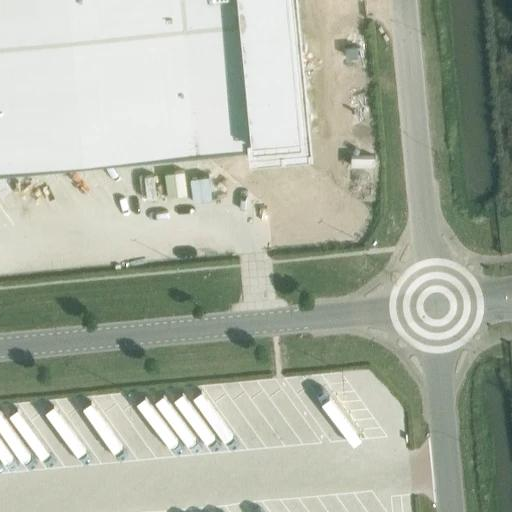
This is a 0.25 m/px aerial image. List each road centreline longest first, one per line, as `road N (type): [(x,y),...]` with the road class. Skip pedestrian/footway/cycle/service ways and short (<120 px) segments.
road 1 (unclassified): [(0,350),(435,307)]
road 2 (unclassified): [(403,0),(435,307)]
road 3 (unknown): [(205,45),(0,60)]
road 4 (unclassified): [(435,307),(454,511)]
road 5 (unknown): [(217,217),(205,45)]
